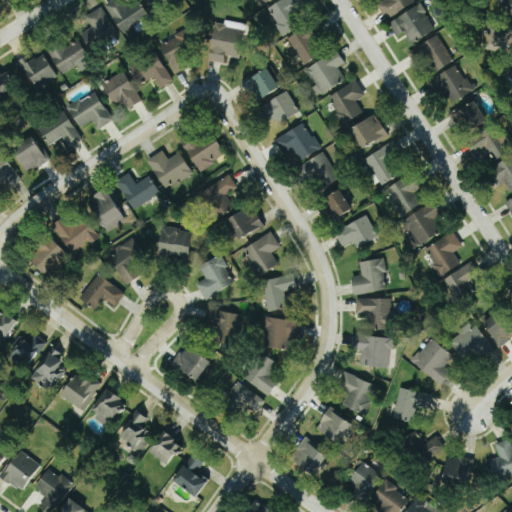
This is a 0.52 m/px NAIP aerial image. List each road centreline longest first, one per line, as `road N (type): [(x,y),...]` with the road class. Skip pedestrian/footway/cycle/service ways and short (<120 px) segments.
road 1 (residential): [(252,462),(323,356),(329,316),(324,277),(299,230),(208,89)]
road 2 (residential): [(319,511),(0,271)]
road 3 (residential): [(337,0),(511,272)]
road 4 (residential): [(208,89),(0,234)]
road 5 (residential): [(130,370),(177,317),(178,302),(163,292),(150,297),(115,359)]
